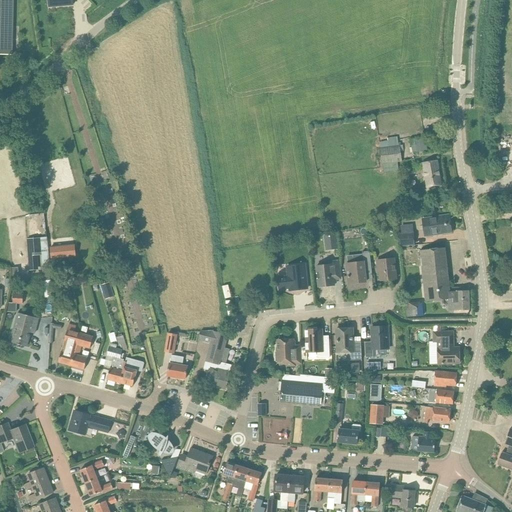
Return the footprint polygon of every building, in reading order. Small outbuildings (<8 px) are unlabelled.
[(0,0),(0,54),(12,55),(13,0),(0,0)] [(511,3),(503,2),(500,18),(511,19),(511,3)] [(385,171),(399,169),(398,162),(402,161),(400,146),(399,146),(397,136),(388,138),(388,141),(380,142),(381,148),(383,164),(385,171)] [(411,140),(413,152),(427,150),(425,138),(411,140)] [(422,163),(427,188),(442,185),(437,160),(422,163)] [(422,219),(425,236),(451,233),(449,215),(422,219)] [(399,235),(401,246),(414,245),(413,233),(399,235)] [(337,234),(324,236),(326,251),(339,250),(337,234)] [(50,265),(47,237),(41,238),(42,255),(42,256),(44,281),(50,281),(49,265),(50,265)] [(41,238),(26,239),(29,271),(38,270),(37,256),(42,256),(42,255),(41,238)] [(50,245),(50,246),(52,256),(75,253),(73,242),(50,245)] [(445,248),(435,249),(420,251),(425,302),(449,299),(449,304),(453,304),(453,310),(469,310),(469,291),(463,291),(463,288),(449,288),(445,248)] [(348,264),(347,264),(349,284),(366,282),(366,280),(365,276),(372,275),(370,251),(362,252),(362,254),(355,255),(347,256),(348,264)] [(394,259),(377,261),(377,268),(379,268),(380,280),(396,279),(394,259)] [(325,265),(316,266),(319,287),(334,286),(334,280),(341,279),(339,261),(324,263),(325,265)] [(288,275),(279,276),(281,288),(289,287),(290,289),(308,287),(306,265),(287,267),(288,275)] [(110,282),(101,285),(104,296),(113,293),(110,282)] [(222,287),(225,300),(231,298),(228,285),(222,287)] [(9,303),(8,312),(17,313),(17,304),(22,305),(23,296),(13,295),(13,303),(9,303)] [(406,304),(408,317),(423,316),(422,303),(406,304)] [(12,336),(14,336),(12,343),(27,347),(30,333),(34,334),(37,324),(39,318),(18,313),(12,336)] [(50,323),(49,325),(48,344),(52,344),(53,329),(61,330),(62,325),(54,324),(55,323),(50,323)] [(58,362),(71,366),(80,333),(75,332),(76,326),(69,324),(58,362)] [(387,326),(371,327),(371,342),(364,342),(365,357),(372,357),(372,349),(388,349),(387,326)] [(306,330),(307,348),(307,352),(317,352),(317,358),(330,358),(329,336),(322,336),(321,330),(317,330),(317,328),(308,328),(308,330),(306,330)] [(336,329),(337,353),(350,352),(350,361),(361,360),(360,340),(353,341),(352,328),(336,329)] [(201,331),(198,340),(211,344),(206,359),(204,369),(209,370),(206,384),(225,389),(228,380),(230,373),(225,371),(217,370),(219,363),(221,364),(221,362),(225,348),(228,335),(213,331),(201,331)] [(453,332),(434,333),(434,342),(438,342),(438,348),(437,348),(438,364),(460,363),(459,348),(452,348),(452,344),(453,344),(453,332)] [(93,337),(80,333),(71,366),(84,370),(88,357),(79,355),(82,346),(90,348),(93,337)] [(108,334),(110,343),(116,341),(114,333),(108,334)] [(178,335),(169,334),(166,352),(175,353),(178,335)] [(293,340),(277,340),(278,352),(276,352),(276,361),(278,361),(278,362),(279,362),(279,361),(287,361),(287,366),(294,366),(294,364),(301,364),(300,346),(293,346),(293,340)] [(107,379),(120,383),(126,362),(125,362),(122,361),(122,359),(120,358),(123,349),(109,346),(107,356),(113,357),(107,379)] [(168,376),(185,379),(188,366),(183,365),(184,357),(172,355),(170,363),(168,376)] [(126,358),(125,362),(126,362),(120,383),(133,386),(137,371),(142,372),(144,363),(144,362),(126,358)] [(446,387),(446,385),(456,386),(457,373),(435,371),(434,385),(446,387)] [(279,382),(278,390),(281,391),(280,400),(302,403),(307,403),(320,404),(325,405),(326,393),(334,394),(336,378),(300,375),(300,376),(283,375),(282,382),(279,382)] [(357,376),(356,391),(365,391),(365,376),(357,376)] [(412,388),(424,389),(425,382),(412,381),(412,388)] [(380,402),(381,386),(372,385),(371,402),(380,402)] [(420,405),(419,406),(425,407),(426,407),(433,408),(435,408),(435,403),(436,403),(443,403),(453,404),(454,391),(444,391),(437,390),(430,389),(429,397),(429,402),(428,401),(425,401),(420,401),(420,405)] [(267,404),(259,404),(259,415),(267,415),(267,404)] [(369,424),(384,424),(384,404),(369,404),(369,424)] [(425,415),(424,423),(428,423),(429,419),(432,419),(432,420),(439,421),(449,422),(451,410),(441,408),(435,408),(433,408),(426,407),(425,415)] [(74,411),(69,430),(78,433),(86,435),(87,427),(95,429),(102,431),(109,433),(109,431),(112,421),(74,411)] [(7,423),(0,426),(0,443),(13,439),(18,453),(24,450),(33,447),(25,425),(10,431),(7,423)] [(136,438),(132,446),(141,449),(144,441),(151,440),(151,441),(153,445),(155,447),(157,449),(159,450),(160,450),(164,452),(168,452),(169,452),(171,452),(172,451),(172,450),(173,450),(173,449),(173,448),(172,446),(171,444),(170,443),(169,441),(167,440),(166,438),(164,437),(163,436),(161,435),(159,435),(157,434),(155,434),(154,434),(153,434),(152,434),(152,435),(151,435),(146,436),(150,427),(140,423),(135,437),(136,438)] [(352,426),(352,431),(339,430),(338,442),(358,444),(359,431),(361,432),(362,427),(360,425),(354,424),(352,426)] [(122,430),(116,433),(120,440),(126,436),(122,430)] [(412,444),(412,448),(413,450),(418,451),(426,452),(434,453),(435,439),(430,439),(431,432),(424,432),(424,438),(419,438),(418,441),(418,443),(414,443),(412,444)] [(131,436),(123,456),(128,458),(132,446),(136,438),(135,437),(131,436)] [(206,474),(209,466),(212,457),(191,449),(188,457),(182,454),(177,466),(194,472),(195,469),(206,474)] [(511,451),(508,450),(506,454),(502,452),(497,464),(511,469),(511,451)] [(170,477),(177,458),(161,461),(170,477)] [(80,470),(85,483),(97,479),(93,470),(104,466),(102,461),(91,465),(92,466),(80,470)] [(229,476),(224,492),(230,494),(235,478),(238,466),(227,462),(223,474),(229,476)] [(235,478),(246,481),(250,469),(238,466),(235,478)] [(24,485),(26,490),(32,487),(49,480),(44,468),(27,475),(31,483),(24,485)] [(253,501),(262,473),(250,469),(246,481),(244,488),(250,490),(247,499),(253,501)] [(275,485),(275,492),(279,492),(282,493),(281,502),(288,502),(289,493),(288,493),(290,476),(276,475),(275,485)] [(289,493),(288,502),(295,503),(295,494),(302,494),(303,487),(304,482),(304,477),(290,476),(288,493),(289,493)] [(319,502),(320,492),(328,492),(329,479),(316,478),(314,502),(319,502)] [(90,496),(102,492),(102,493),(113,489),(110,483),(100,487),(97,479),(85,483),(90,496)] [(341,504),(342,491),(343,481),(329,479),(328,492),(335,493),(334,504),(341,504)] [(29,497),(30,501),(53,492),(49,480),(32,487),(35,494),(29,497)] [(352,491),(351,505),(357,505),(357,502),(364,502),(365,502),(365,495),(366,483),(353,481),(352,491)] [(365,495),(365,502),(371,502),(371,507),(378,508),(378,501),(379,494),(380,484),(366,483),(365,495)] [(239,486),(236,496),(242,498),(244,488),(239,486)] [(401,507),(403,507),(403,511),(410,511),(411,511),(411,507),(413,508),(415,491),(403,490),(404,487),(391,486),(390,497),(402,498),(401,507)] [(485,505),(487,499),(475,493),(472,500),(462,496),(456,511),(458,511),(490,511),(492,508),(486,506),(486,505),(485,505)] [(96,511),(109,511),(107,505),(117,502),(115,496),(105,500),(106,501),(94,506),(96,511)] [(56,511),(60,510),(56,498),(39,505),(42,511),(56,511)] [(264,511),(265,509),(261,507),(263,501),(256,499),(252,511),(264,511)] [(266,511),(276,511),(278,500),(268,499),(266,511)] [(305,511),(307,503),(299,502),(297,511),(305,511)]
